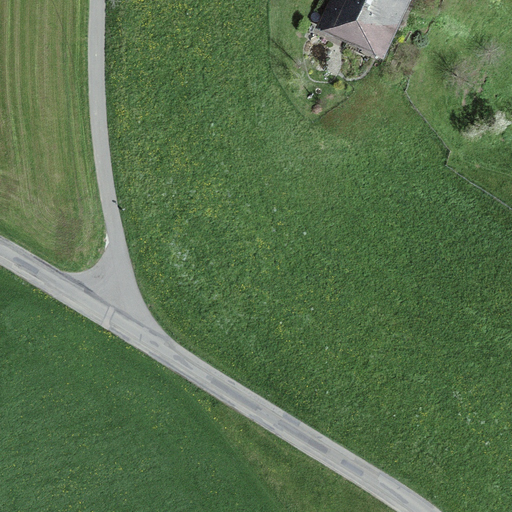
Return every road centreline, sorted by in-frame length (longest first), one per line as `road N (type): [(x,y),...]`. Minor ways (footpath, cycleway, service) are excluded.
road 1 (unclassified): [(120,325),(418,511)]
road 2 (residential): [(98,0),(98,117),(117,239),(120,325)]
road 3 (unclassified): [(0,250),(120,325)]
